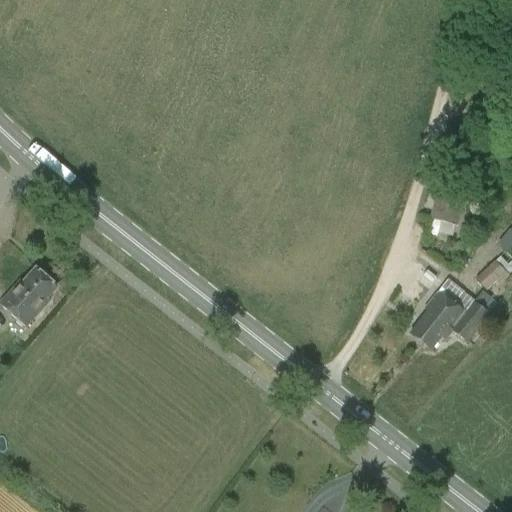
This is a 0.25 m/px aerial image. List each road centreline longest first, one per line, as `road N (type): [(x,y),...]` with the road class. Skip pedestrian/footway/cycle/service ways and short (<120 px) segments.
road 1 (secondary): [(468,511),(0,128)]
road 2 (track): [(471,0),(404,241),(375,307),(297,410)]
